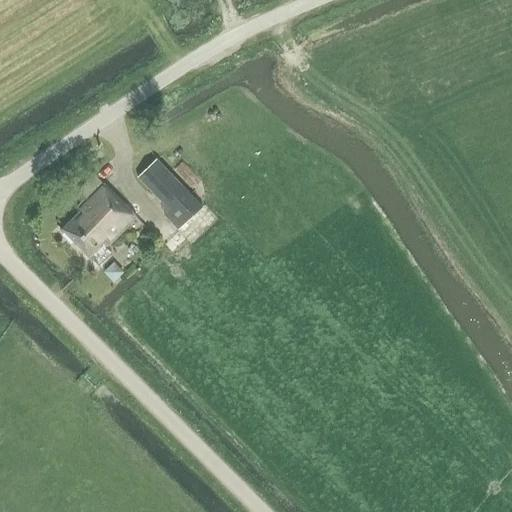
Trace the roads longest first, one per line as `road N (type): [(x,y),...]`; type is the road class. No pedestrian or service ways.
road 1 (tertiary): [(0,190),(226,40),(315,0)]
road 2 (tertiary): [(262,511),(0,252)]
